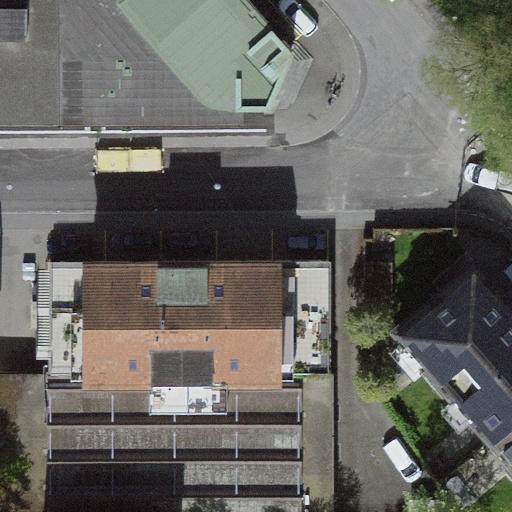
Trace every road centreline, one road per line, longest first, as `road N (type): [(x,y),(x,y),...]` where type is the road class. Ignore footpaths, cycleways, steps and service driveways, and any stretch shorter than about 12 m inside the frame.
road 1 (residential): [(0,182),(330,175),(439,94)]
road 2 (residential): [(363,0),(439,94)]
